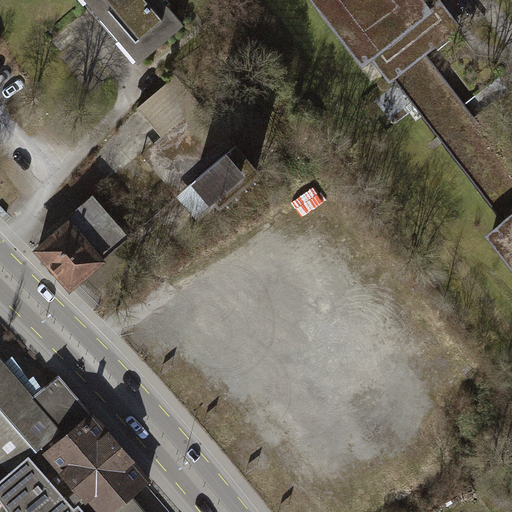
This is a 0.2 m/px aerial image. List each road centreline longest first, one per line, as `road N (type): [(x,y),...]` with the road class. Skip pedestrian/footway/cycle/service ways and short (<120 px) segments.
road 1 (secondary): [(239,511),(127,379),(0,251)]
road 2 (secondary): [(0,286),(209,511)]
